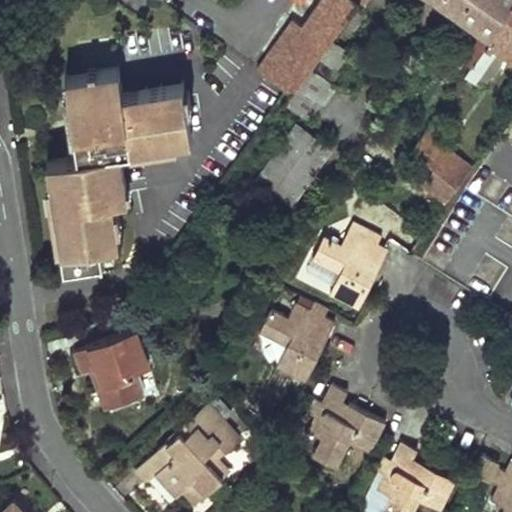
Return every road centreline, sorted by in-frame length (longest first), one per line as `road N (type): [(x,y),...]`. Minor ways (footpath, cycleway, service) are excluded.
road 1 (residential): [(105,511),(40,425),(0,187)]
road 2 (residential): [(409,356),(466,406),(511,428)]
